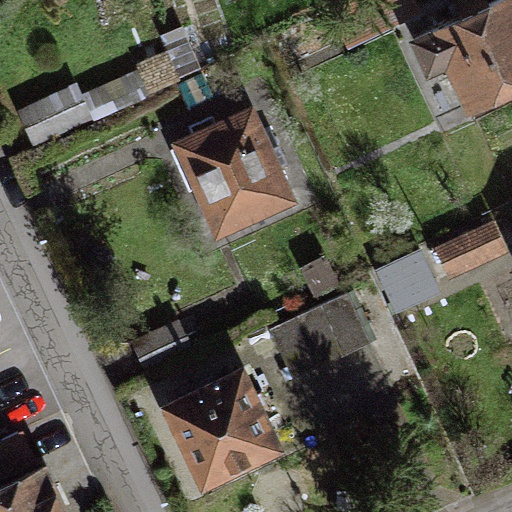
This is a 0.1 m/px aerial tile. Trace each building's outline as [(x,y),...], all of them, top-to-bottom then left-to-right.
[(511,19),(506,0),(464,0),(409,17),(440,118),(511,96),(511,19)] [(243,102),(147,145),(193,247),(289,204),(243,102)] [(483,234),(407,263),(422,301),(498,272),(483,234)] [(511,264),(498,272),(511,300),(511,264)] [(227,357),(131,403),(180,507),(276,461),(227,357)] [(54,511),(28,467),(0,482),(0,511),(54,511)]
